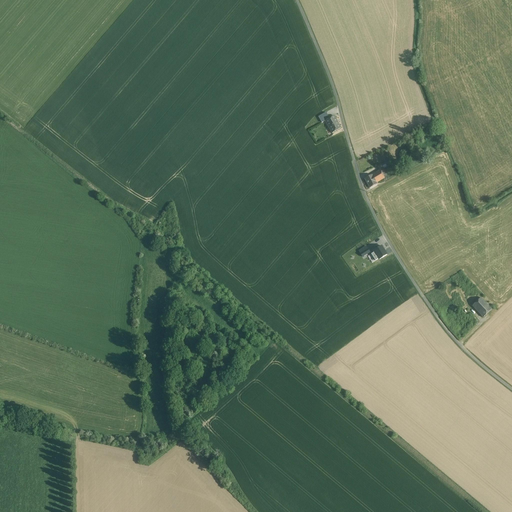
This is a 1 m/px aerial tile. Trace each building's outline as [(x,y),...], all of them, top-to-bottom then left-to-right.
[(341,129),(334,116),(325,121),(331,134),(341,129)] [(381,172),(372,176),(376,183),(385,179),(381,172)] [(372,176),(372,175),(365,179),(370,188),(377,185),(376,183),(372,176)] [(367,246),(359,251),(363,257),(372,252),(367,246)] [(381,246),(374,252),(379,260),(387,255),(381,246)] [(469,294),(462,300),(467,306),(471,303),(472,299),(469,294)] [(481,298),(472,306),(478,312),(487,304),(481,298)] [(487,304),(478,312),(483,317),(492,310),(487,304)]
